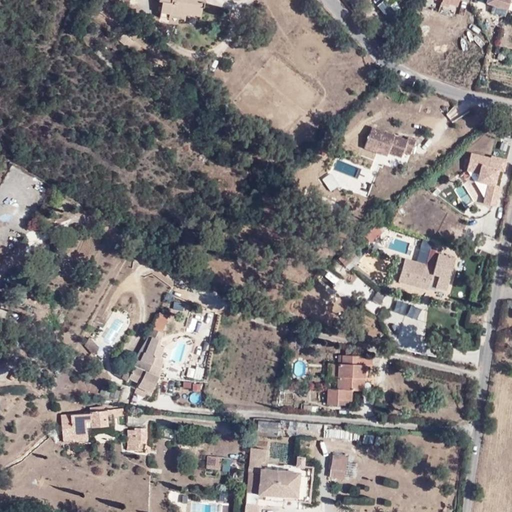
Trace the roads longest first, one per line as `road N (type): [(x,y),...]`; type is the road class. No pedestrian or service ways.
road 1 (residential): [(511,227),(465,511)]
road 2 (unclassified): [(511,110),(433,87),(364,47),(325,0)]
